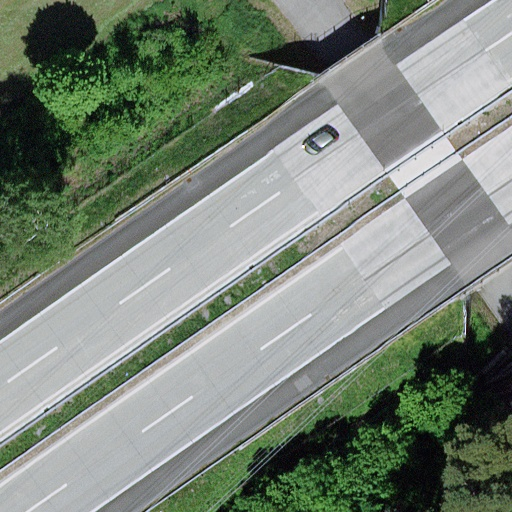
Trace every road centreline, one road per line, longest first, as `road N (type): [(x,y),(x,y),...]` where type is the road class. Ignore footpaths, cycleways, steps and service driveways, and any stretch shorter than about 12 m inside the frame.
road 1 (motorway): [(511,37),(0,392)]
road 2 (motorway): [(25,511),(511,173)]
road 3 (track): [(305,0),(511,297)]
